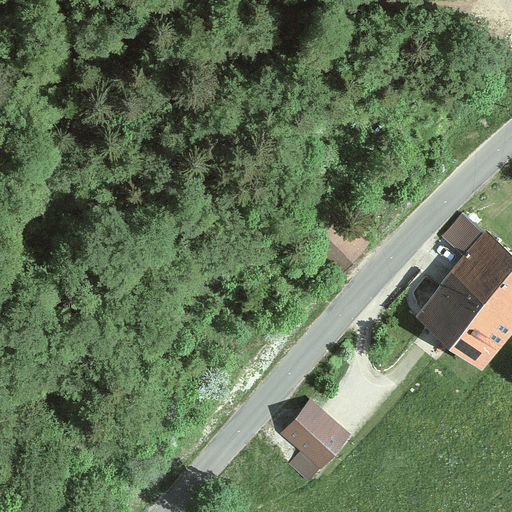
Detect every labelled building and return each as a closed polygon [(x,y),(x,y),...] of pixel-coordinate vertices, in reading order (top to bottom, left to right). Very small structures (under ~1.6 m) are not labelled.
[(466,249),(456,262),(511,307),(511,240),(463,200),(440,228),(466,249)] [(329,204),(297,240),(327,265),(360,231),(329,204)] [(360,231),(327,265),(333,270),(364,235),(360,231)] [(403,299),(414,308),(456,253),(445,244),(403,299)] [(511,307),(456,262),(420,305),(483,352),(511,315),(511,307)] [(311,399),(285,429),(324,462),(349,430),(311,399)]
